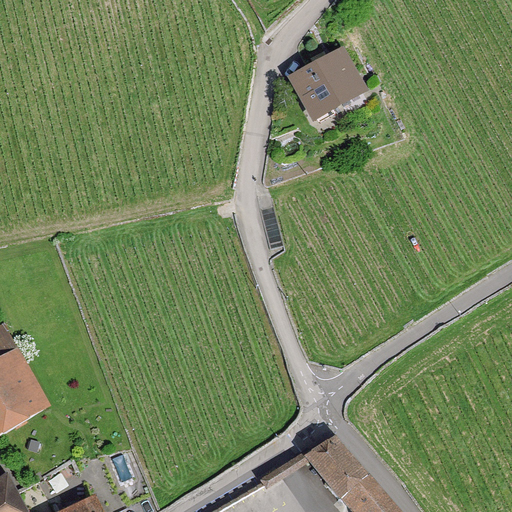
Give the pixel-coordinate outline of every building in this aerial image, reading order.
[(314,119),(362,92),(340,53),(292,80),(314,119)] [(0,437),(46,408),(15,352),(0,360),(0,437)] [(396,511),(335,439),(306,457),(307,459),(326,483),(323,485),(326,488),(327,488),(338,500),(337,501),(341,506),(346,502),(344,499),(345,498),(356,511),(396,511)] [(0,511),(26,511),(16,492),(8,477),(0,482),(0,511)] [(97,511),(93,502),(72,511),(97,511)]
